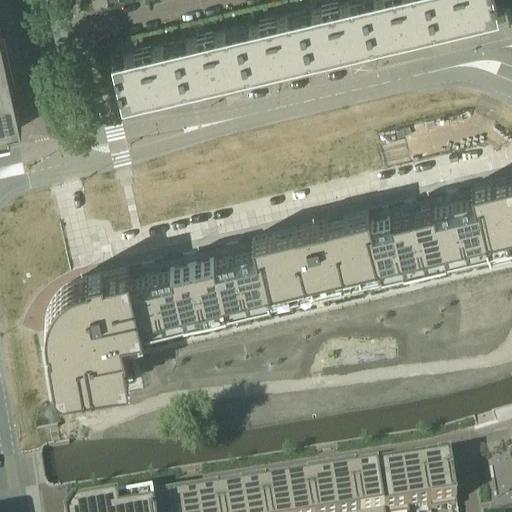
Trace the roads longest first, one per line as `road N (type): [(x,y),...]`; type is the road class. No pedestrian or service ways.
road 1 (residential): [(511,156),(80,258),(53,161)]
road 2 (residential): [(458,441),(36,511)]
road 3 (tertiary): [(53,161),(452,67)]
road 4 (residential): [(27,38),(195,0)]
road 5 (residential): [(53,161),(27,38)]
